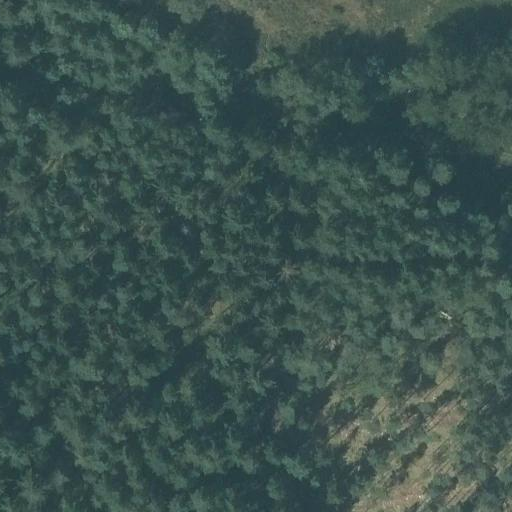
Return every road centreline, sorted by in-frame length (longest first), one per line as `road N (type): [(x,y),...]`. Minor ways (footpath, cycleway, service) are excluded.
road 1 (track): [(0,82),(73,102),(174,105),(256,78),(226,41),(218,0)]
road 2 (track): [(0,202),(95,102)]
